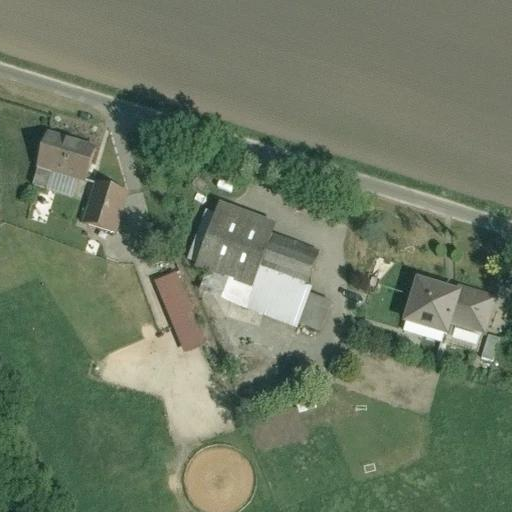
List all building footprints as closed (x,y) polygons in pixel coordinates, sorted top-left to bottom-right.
[(97,148),(51,135),(41,166),(87,180),(97,148)] [(130,193),(99,183),(85,223),(117,233),(130,193)] [(277,222),(221,202),(198,270),(211,274),(254,289),(262,263),(313,280),(324,249),(273,232),(277,222)] [(247,309),(299,327),(310,295),(315,281),(313,280),(262,263),(254,289),(247,307),(247,309)] [(211,274),(204,293),(247,307),(254,289),(211,274)] [(180,275),(160,282),(187,351),(207,343),(180,275)] [(464,292),(419,279),(405,326),(450,339),(454,326),(464,292)] [(489,337),(501,296),(465,286),(464,292),(454,326),(489,337)] [(322,335),(333,303),(310,295),(299,327),(322,335)] [(483,358),(495,362),(502,341),(489,337),(483,358)] [(250,349),(230,357),(252,410),(272,401),(250,349)]
